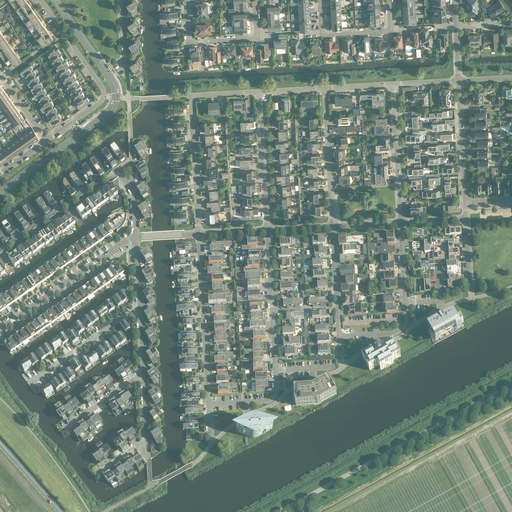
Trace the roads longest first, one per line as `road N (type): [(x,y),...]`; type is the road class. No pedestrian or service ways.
road 1 (tertiary): [(279,511),(511,384)]
road 2 (residential): [(198,233),(191,95),(259,92)]
road 3 (residential): [(40,0),(103,95),(47,140)]
road 4 (residential): [(208,404),(198,233)]
road 5 (residential): [(133,240),(0,329)]
road 6 (residential): [(185,0),(187,41),(256,37),(254,0)]
road 7 (residential): [(0,257),(118,174)]
road 8 (residential): [(267,230),(259,92)]
road 9 (residential): [(332,226),(324,88)]
road 10 (residential): [(400,222),(393,84)]
road 11 (residential): [(319,0),(321,34),(389,30),(388,0)]
road 12 (residential): [(32,381),(139,308)]
road 13 (residential): [(97,473),(147,439),(143,376)]
road 14 (residential): [(465,202),(458,80)]
